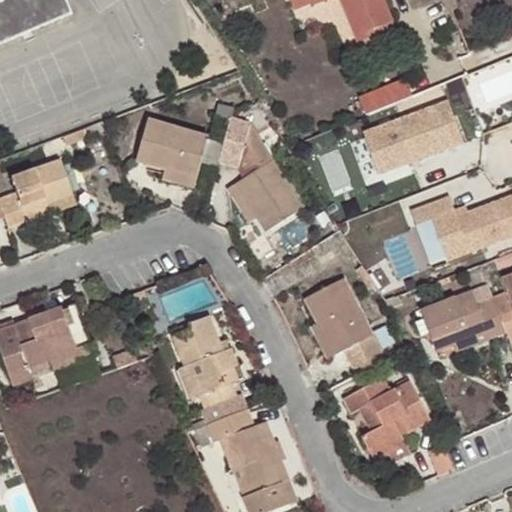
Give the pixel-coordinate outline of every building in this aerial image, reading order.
[(0,0),(0,43),(69,14),(63,0),(0,0)] [(380,0),(287,0),(293,11),(313,3),(315,5),(326,0),(338,0),(356,40),(375,32),(372,26),(389,19),(380,0)] [(396,104),(421,94),(414,76),(390,87),(396,104)] [(361,134),(377,175),(462,143),(446,102),(361,134)] [(252,125),(231,118),(221,157),(243,162),(247,147),(261,169),(251,177),(236,185),(256,219),(264,233),(303,209),(252,125)] [(193,190),(208,137),(149,120),(137,162),(165,170),(162,181),(193,190)] [(247,147),(243,162),(251,177),(261,169),(247,147)] [(0,209),(2,215),(7,228),(28,220),(25,211),(46,204),(72,195),(59,160),(11,177),(16,193),(0,198),(0,209)] [(248,223),(256,219),(236,185),(228,190),(248,223)] [(448,262),(511,237),(511,196),(468,214),(457,218),(455,213),(450,198),(411,213),(416,228),(432,221),(448,262)] [(49,212),(46,204),(25,211),(28,220),(49,212)] [(466,208),(455,213),(457,218),(468,214),(466,208)] [(433,265),(418,230),(386,243),(401,278),(433,265)] [(511,252),(498,258),(503,274),(511,270),(511,252)] [(174,319),(218,298),(207,274),(162,295),(174,319)] [(510,301),(496,307),(503,327),(506,334),(510,344),(511,343),(511,274),(502,278),(510,301)] [(359,375),(386,360),(343,280),(306,300),(318,324),(336,357),(346,351),(359,375)] [(146,289),(128,296),(138,324),(157,316),(146,289)] [(496,307),(493,299),(477,305),(471,292),(421,311),(436,352),(453,346),(503,327),(496,307)] [(75,306),(61,310),(68,329),(82,324),(75,306)] [(68,329),(61,310),(0,330),(0,348),(13,386),(33,378),(30,369),(49,361),(53,371),(94,357),(82,324),(68,329)] [(223,352),(220,343),(209,315),(189,323),(191,329),(172,336),(184,368),(190,384),(198,381),(203,394),(209,409),(236,398),(231,383),(222,387),(217,373),(237,366),(231,349),(223,352)] [(336,357),(318,324),(311,328),(329,360),(336,357)] [(503,327),(453,346),(456,354),(506,334),(503,327)] [(227,340),(220,343),(223,352),(231,349),(227,340)] [(190,384),(184,368),(179,369),(190,399),(203,394),(198,381),(190,384)] [(350,414),(359,409),(369,403),(382,428),(371,434),(363,438),(375,461),(389,454),(405,445),(401,437),(429,422),(408,382),(389,392),(382,379),(343,399),(350,414)] [(369,403),(359,409),(371,434),(382,428),(369,403)] [(255,427),(249,410),(207,426),(213,443),(220,442),(232,471),(240,468),(251,495),(244,499),(248,511),(272,511),(291,505),(282,484),(290,481),(267,422),(255,427)] [(409,454),(405,445),(389,454),(394,463),(409,454)] [(240,468),(232,471),(244,499),(251,495),(240,468)] [(298,502),(290,481),(282,484),(291,505),(298,502)]
